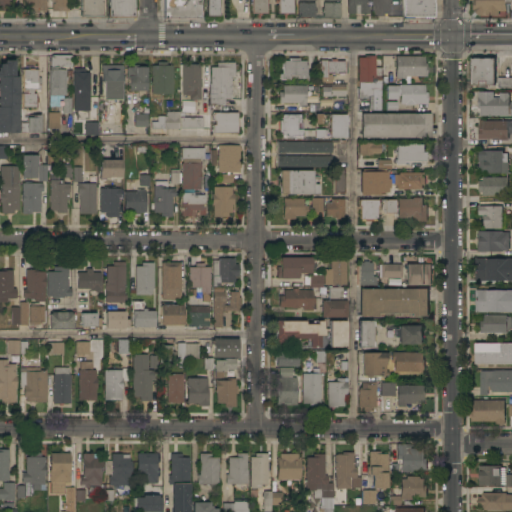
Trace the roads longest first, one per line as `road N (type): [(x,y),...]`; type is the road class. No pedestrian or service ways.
road 1 (residential): [(455,511),(453,0)]
road 2 (tertiary): [(0,39),(511,39)]
road 3 (residential): [(0,430),(455,429)]
road 4 (residential): [(0,243),(453,244)]
road 5 (residential): [(255,430),(254,40)]
